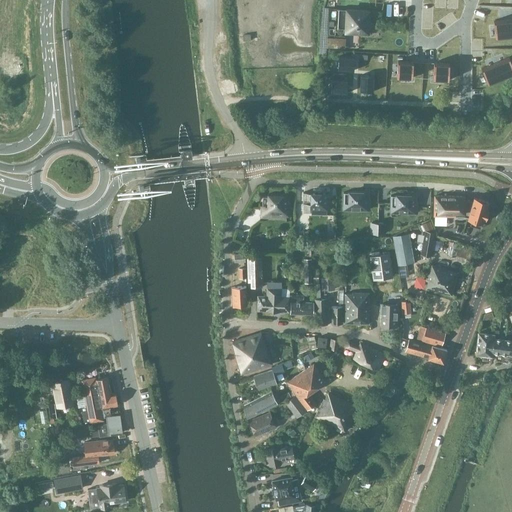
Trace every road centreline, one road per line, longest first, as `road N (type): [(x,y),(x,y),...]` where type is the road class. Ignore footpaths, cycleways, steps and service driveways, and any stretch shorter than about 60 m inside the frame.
road 1 (secondary): [(255,158),(511,161)]
road 2 (residential): [(451,373),(346,332),(225,324)]
road 3 (unclassified): [(117,326),(157,511)]
road 4 (residential): [(253,511),(225,324)]
road 5 (residential): [(225,324),(229,225),(255,158)]
road 6 (secondary): [(451,373),(487,270),(511,233)]
road 7 (secondary): [(403,511),(451,373)]
road 8 (primary): [(78,144),(65,0)]
road 9 (secondary): [(127,172),(255,158)]
